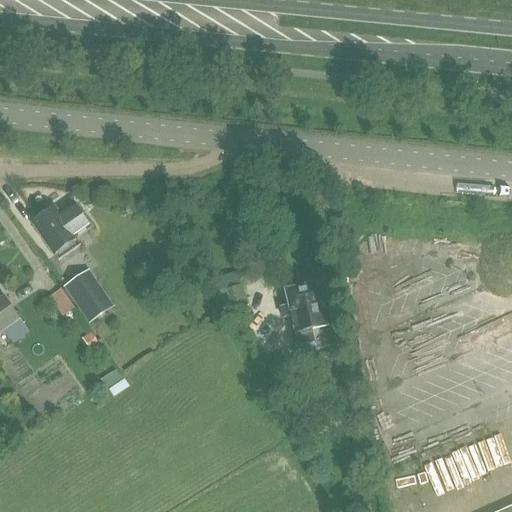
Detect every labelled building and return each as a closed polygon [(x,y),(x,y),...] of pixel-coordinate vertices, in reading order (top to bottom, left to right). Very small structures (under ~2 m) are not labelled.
[(33,225),(56,259),(77,244),(74,239),(90,228),(74,204),(59,215),(55,210),(33,225)] [(83,272),(60,288),(85,322),(107,306),(83,272)] [(231,286),(228,275),(211,279),(220,314),(234,311),(233,308),(248,304),(243,283),(231,286)] [(288,305),(279,307),(282,319),(290,318),(297,346),(305,344),(307,356),(332,350),(317,285),(311,279),(302,280),(301,289),(285,292),(288,305)] [(0,297),(0,334),(4,332),(20,320),(3,295),(0,297)] [(20,320),(4,332),(12,345),(14,343),(19,350),(31,341),(26,336),(30,333),(20,320)] [(81,338),(90,351),(99,345),(90,332),(81,338)]
